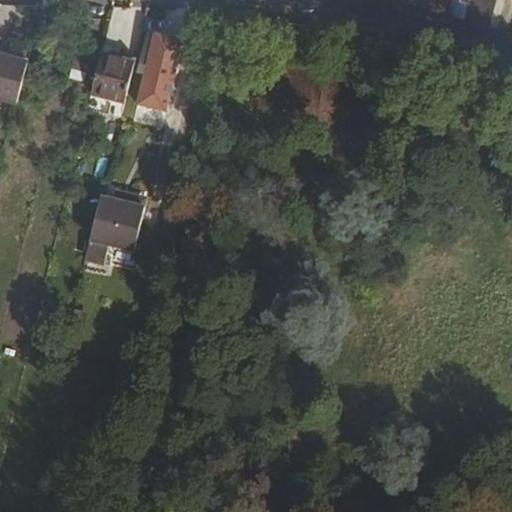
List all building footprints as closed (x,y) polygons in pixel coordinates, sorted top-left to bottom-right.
[(451,0),(447,14),(464,19),(469,0),(451,0)] [(469,0),(464,19),(488,26),(494,0),(469,0)] [(216,35),(247,40),(249,31),(253,8),(223,3),(216,35)] [(305,16),(253,8),(249,31),(261,33),(301,40),(305,16)] [(0,94),(16,99),(27,59),(0,51),(0,94)] [(103,53),(93,93),(126,101),(135,62),(103,53)] [(146,204),(102,194),(89,247),(110,252),(112,242),(135,248),(146,204)]
